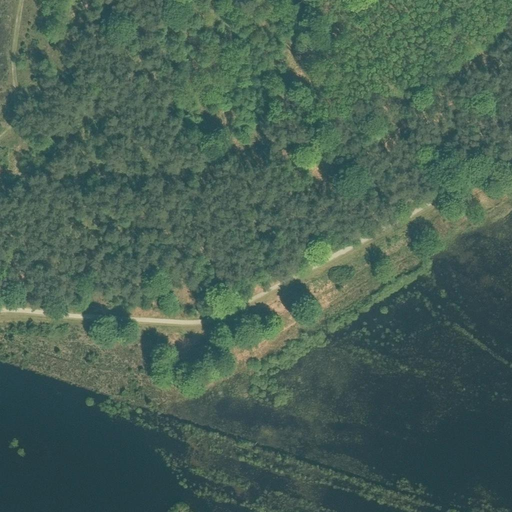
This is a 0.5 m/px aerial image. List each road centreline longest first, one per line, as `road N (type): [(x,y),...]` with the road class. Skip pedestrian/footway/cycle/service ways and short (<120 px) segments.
road 1 (track): [(511,162),(215,323),(0,314)]
road 2 (track): [(0,139),(13,121),(20,0)]
